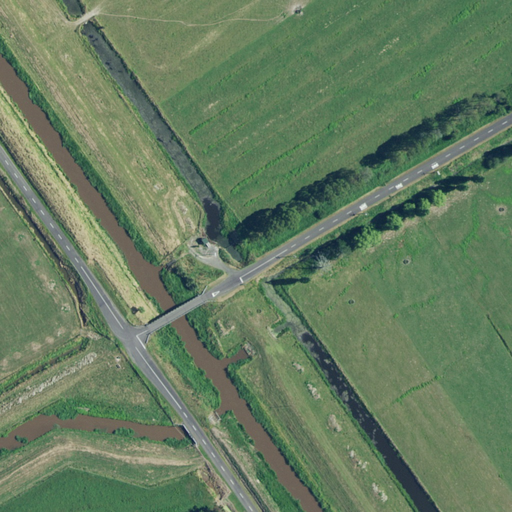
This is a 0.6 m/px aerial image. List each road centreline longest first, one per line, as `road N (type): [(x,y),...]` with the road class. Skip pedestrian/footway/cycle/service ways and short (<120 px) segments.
road 1 (unclassified): [(511,119),(130,339)]
road 2 (unclassified): [(0,152),(130,339)]
road 3 (unclassified): [(130,339),(246,511)]
